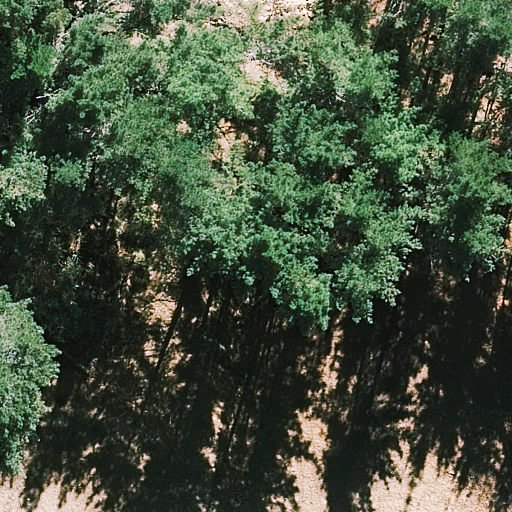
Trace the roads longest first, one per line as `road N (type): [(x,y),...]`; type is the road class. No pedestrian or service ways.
road 1 (motorway): [(0,310),(353,382),(511,446)]
road 2 (motorway): [(210,511),(0,451)]
